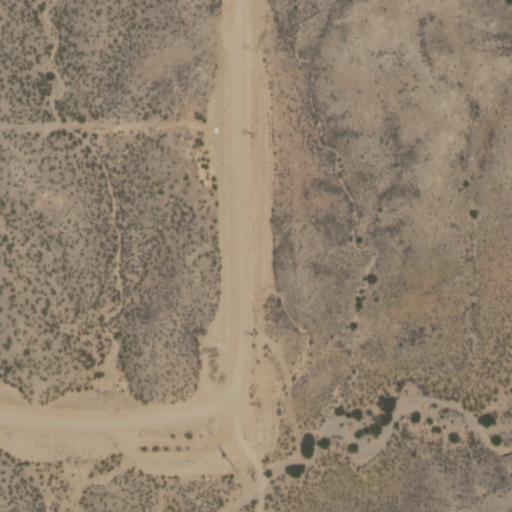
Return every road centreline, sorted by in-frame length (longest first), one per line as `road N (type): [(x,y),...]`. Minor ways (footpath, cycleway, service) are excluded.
road 1 (track): [(258,511),(257,0)]
road 2 (track): [(0,419),(146,430),(258,398)]
